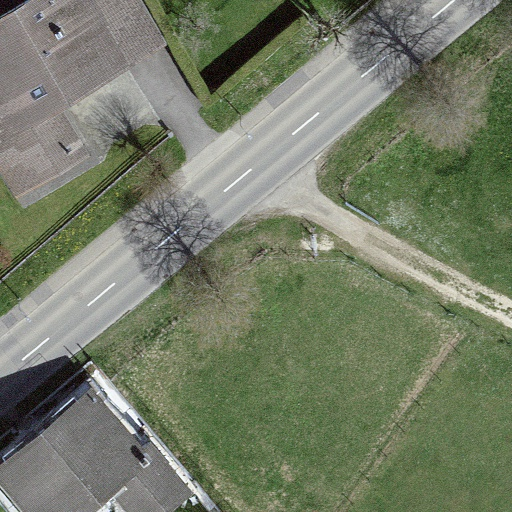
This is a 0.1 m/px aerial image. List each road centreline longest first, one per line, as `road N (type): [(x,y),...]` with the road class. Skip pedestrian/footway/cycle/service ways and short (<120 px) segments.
road 1 (tertiary): [(0,369),(451,0)]
road 2 (track): [(237,175),(511,316)]
